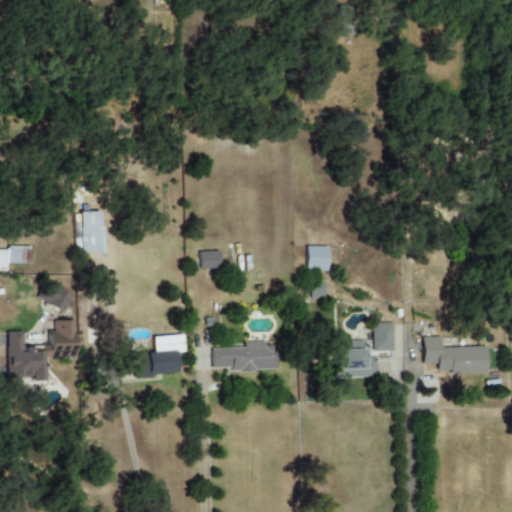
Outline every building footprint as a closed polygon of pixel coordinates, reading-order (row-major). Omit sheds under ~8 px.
[(27,264),(27,247),(4,247),(4,250),(0,250),(0,271),(5,271),(5,264),(27,264)] [(303,271),(324,272),(325,247),(303,247),(303,271)] [(196,252),(196,269),(217,269),(217,252),(196,252)] [(60,314),(70,297),(45,281),(35,299),(60,314)] [(307,300),(322,299),(321,282),(307,283),(307,300)] [(72,357),(72,321),(52,321),(52,332),(45,332),(45,349),(27,349),(27,347),(20,347),(20,332),(4,332),(5,377),(27,376),(27,382),(42,382),(42,357),(72,357)] [(376,377),(375,358),(363,359),(363,351),(391,350),(390,323),(370,323),(371,340),(348,341),(348,350),(334,351),(335,378),(376,377)] [(174,373),(173,351),(181,351),(180,336),(150,337),(151,353),(130,354),(132,380),(149,379),(149,375),(174,373)] [(484,372),(483,346),(438,348),(438,337),(419,338),(420,364),(434,364),(435,374),(484,372)] [(272,345),(263,346),(263,342),(241,343),(241,348),(209,349),(209,371),(273,369),(272,345)]
